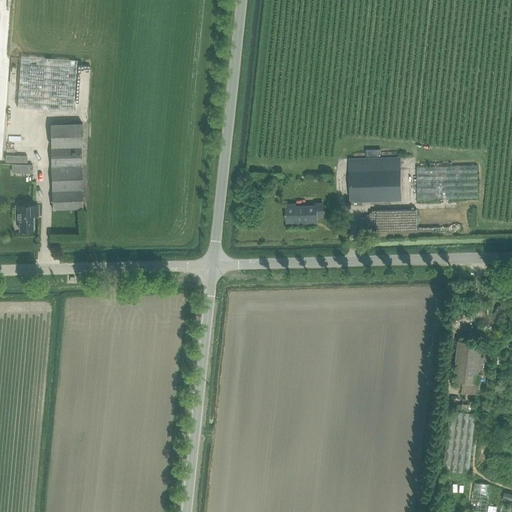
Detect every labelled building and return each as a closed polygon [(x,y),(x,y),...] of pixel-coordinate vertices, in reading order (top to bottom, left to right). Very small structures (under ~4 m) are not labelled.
[(87,113),(95,13),(25,8),(17,107),(87,113)] [(50,125),(53,210),(83,209),(81,147),(83,147),(83,124),(50,125)] [(7,128),(7,138),(23,138),(22,127),(7,128)] [(32,165),(24,165),(24,173),(32,174),(32,165)] [(417,167),(418,199),(478,197),(478,165),(417,167)] [(349,172),(350,202),(401,200),(400,170),(349,172)] [(286,206),(286,223),(302,222),(302,224),(316,224),(316,217),(323,216),(322,205),(315,205),(315,208),(295,208),(295,206),(286,206)] [(33,216),(38,216),(38,206),(24,206),(24,207),(16,207),(16,224),(20,224),(20,232),(33,232),(33,216)] [(482,343),(459,340),(454,381),(478,384),(482,343)] [(444,470),(470,473),(476,414),(450,411),(444,470)] [(453,479),(452,493),(457,493),(456,502),(465,502),(466,480),(453,479)] [(476,494),(488,495),(489,483),(477,482),(476,494)] [(511,494),(505,493),(503,500),(511,501),(511,494)]
